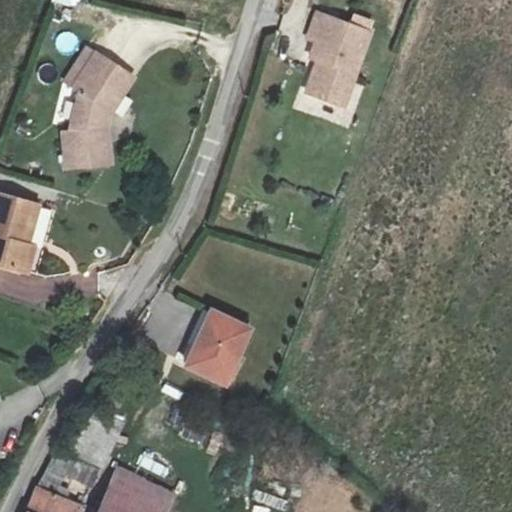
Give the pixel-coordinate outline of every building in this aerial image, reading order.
[(52,0),(52,3),(78,9),(80,0),(52,0)] [(371,31),(317,13),(309,38),(317,41),(312,57),(324,62),(321,71),(316,69),(308,92),(345,105),(371,31)] [(110,110),(131,77),(93,53),(72,87),(77,90),(69,132),(61,133),(66,169),(111,163),(107,128),(110,110)] [(38,204),(0,193),(0,268),(28,276),(36,250),(25,247),(38,204)] [(212,313),(187,369),(228,387),(253,331),(212,313)] [(64,480),(88,492),(123,419),(85,402),(48,473),(41,490),(57,496),(64,480)] [(119,471),(102,511),(168,511),(176,495),(119,471)] [(31,511),(80,511),(87,507),(57,496),(41,490),(31,511)]
